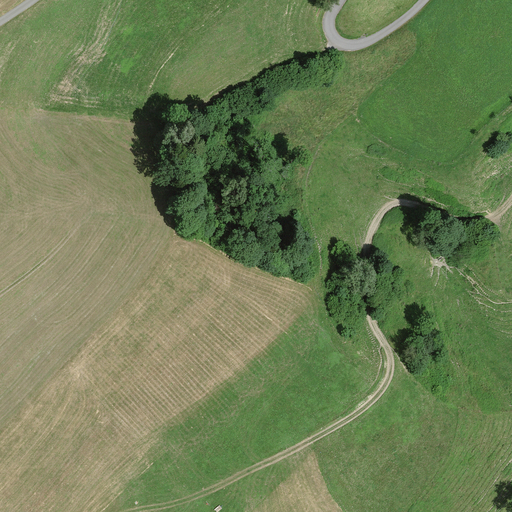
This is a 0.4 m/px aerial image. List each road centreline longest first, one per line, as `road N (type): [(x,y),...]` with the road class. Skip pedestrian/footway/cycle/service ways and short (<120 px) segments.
road 1 (track): [(145,511),(198,498),(301,447),(377,397),(390,362),(370,312),(368,253),(392,208),(477,223),(511,200)]
road 2 (track): [(340,0),(328,26),(345,45),(368,41),(424,0)]
